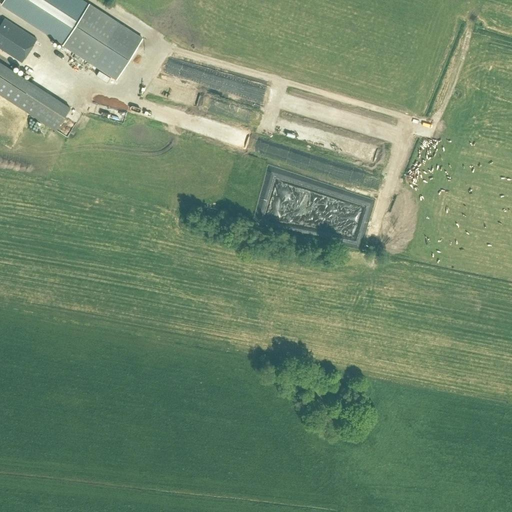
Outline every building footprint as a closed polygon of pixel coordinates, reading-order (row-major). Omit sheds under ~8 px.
[(143,38),(82,0),(4,0),(2,5),(117,79),(143,38)] [(0,47),(22,62),(37,39),(5,19),(1,25),(0,24),(0,47)] [(167,72),(186,77),(186,79),(206,84),(208,77),(186,71),(188,66),(170,61),(167,72)] [(0,62),(0,93),(56,130),(70,107),(0,62)] [(209,74),(207,82),(220,86),(222,78),(209,74)] [(234,94),(244,95),(244,82),(235,81),(234,94)] [(69,116),(61,129),(69,133),(76,121),(69,116)]
